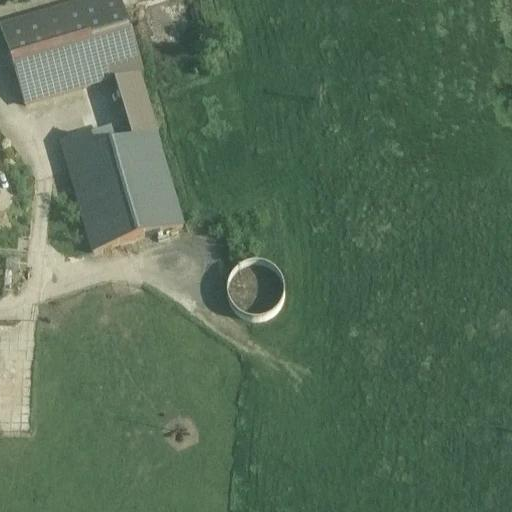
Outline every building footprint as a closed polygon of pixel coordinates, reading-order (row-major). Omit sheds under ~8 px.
[(115,0),(114,0),(0,33),(24,111),(113,85),(137,78),(140,77),(115,0)] [(137,78),(113,85),(131,146),(155,139),(137,78)] [(93,157),(65,165),(92,256),(182,229),(155,139),(131,146),(93,157)] [(88,141),(60,149),(65,165),(93,157),(88,141)] [(254,267),(249,267),(245,268),(241,270),(238,272),(236,274),(233,276),(230,280),(228,285),(227,288),(226,292),(226,295),(226,299),(227,303),(228,306),(230,311),(233,314),(236,317),(240,320),(243,322),(248,323),(255,324),(261,323),(265,322),(267,321),(271,319),(274,317),(276,314),(279,310),(282,306),(283,303),(283,300),(283,298),(284,295),(283,291),(282,287),(281,283),(279,280),(275,275),(272,272),(269,270),(265,269),(259,267),(254,267)]
